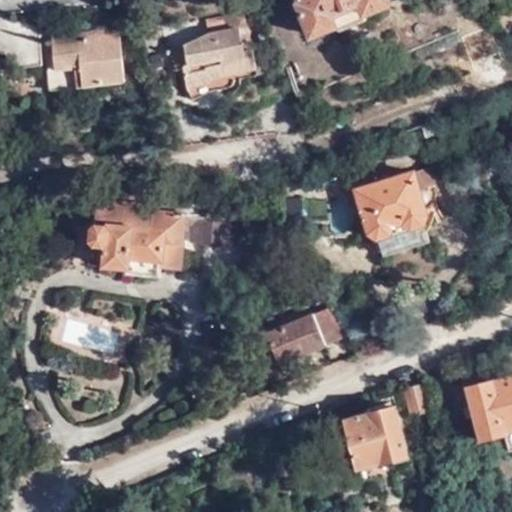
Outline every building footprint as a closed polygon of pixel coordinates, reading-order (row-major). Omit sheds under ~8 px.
[(301,0),(316,33),(338,24),(347,29),(370,20),(373,9),(393,1),(392,0),(301,0)] [(240,24),(236,11),(207,18),(210,31),(240,24)] [(222,56),(224,63),(242,58),(243,58),(250,56),(240,24),(210,31),(208,31),(188,47),(193,65),(222,56)] [(463,35),(475,71),(504,61),(491,25),(463,35)] [(122,34),(54,42),(57,75),(85,72),(87,87),(126,81),(122,34)] [(226,68),(224,63),(222,56),(193,65),(197,80),(219,74),(218,71),(226,68)] [(224,63),(226,68),(228,73),(246,66),(243,58),(242,58),(224,63)] [(81,91),(80,76),(51,78),(52,93),(81,91)] [(428,162),(357,186),(376,237),(385,242),(397,237),(399,228),(411,224),(419,230),(429,227),(430,214),(420,185),(435,180),(428,162)] [(153,202),(98,196),(97,222),(90,222),(89,242),(103,244),(101,261),(125,264),(124,273),(159,277),(160,266),(177,269),(182,225),(193,227),(192,241),(232,245),(234,223),(184,215),(183,212),(153,209),(153,202)] [(397,237),(385,242),(388,250),(431,234),(429,227),(419,230),(411,224),(399,228),(397,237)] [(322,309),(257,335),(270,368),(334,342),(322,309)] [(64,348),(128,348),(128,320),(63,320),(64,348)] [(511,374),(468,386),(482,438),(508,432),(506,426),(511,425),(511,374)] [(409,412),(424,408),(418,382),(403,385),(409,412)] [(392,405),(346,418),(361,474),(384,467),(386,472),(409,467),(392,405)]
